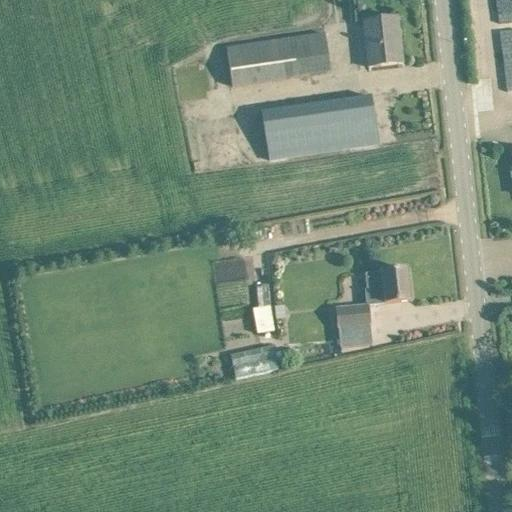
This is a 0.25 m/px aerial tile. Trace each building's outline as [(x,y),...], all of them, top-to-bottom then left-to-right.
[(363,22),(368,68),(402,64),(396,18),(363,22)] [(324,35),(227,49),(231,88),(330,73),(324,35)] [(371,98),(351,101),(264,115),(272,163),(379,145),(371,98)] [(405,272),(365,274),(368,306),(408,303),(405,272)] [(257,335),(275,332),(270,306),(252,310),(257,335)] [(367,307),(335,310),(339,350),(370,347),(367,307)] [(297,351),(282,353),(284,367),(299,365),(297,351)]
